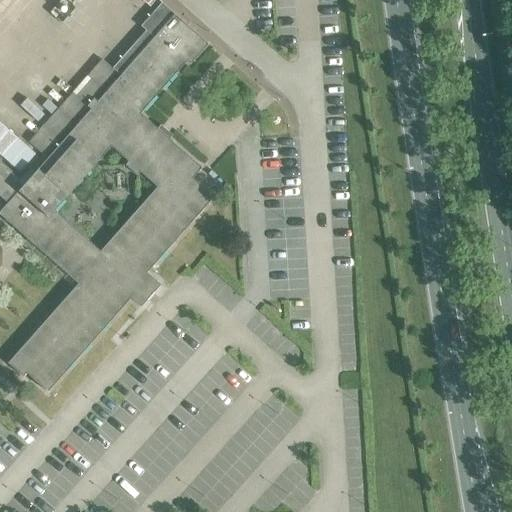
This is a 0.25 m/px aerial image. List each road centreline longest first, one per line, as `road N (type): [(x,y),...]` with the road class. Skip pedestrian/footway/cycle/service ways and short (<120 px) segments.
road 1 (secondary): [(394,0),(476,511)]
road 2 (secondary): [(511,287),(471,0)]
